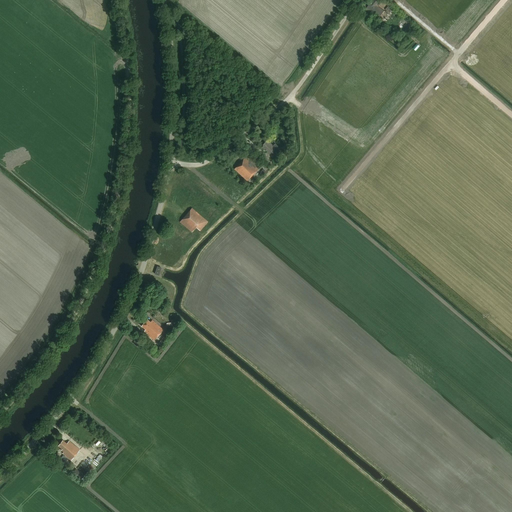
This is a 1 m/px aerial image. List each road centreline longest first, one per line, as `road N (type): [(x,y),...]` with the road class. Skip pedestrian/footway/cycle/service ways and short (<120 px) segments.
road 1 (track): [(118,0),(129,82),(114,213),(84,296),(0,417)]
road 2 (unclassified): [(0,472),(97,358),(144,260),(170,161)]
road 3 (unclassified): [(170,161),(211,160),(284,98),(358,0)]
road 4 (unclassified): [(170,161),(173,81),(163,0)]
